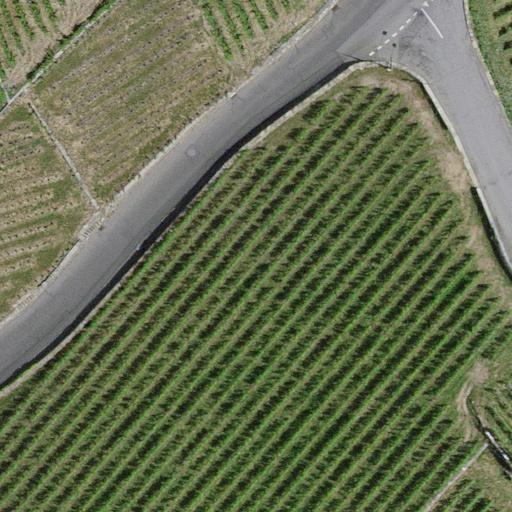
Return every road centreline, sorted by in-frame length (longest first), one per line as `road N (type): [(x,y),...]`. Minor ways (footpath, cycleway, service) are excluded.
road 1 (unclassified): [(372,0),(227,120),(0,352)]
road 2 (track): [(416,0),(441,30),(511,178)]
